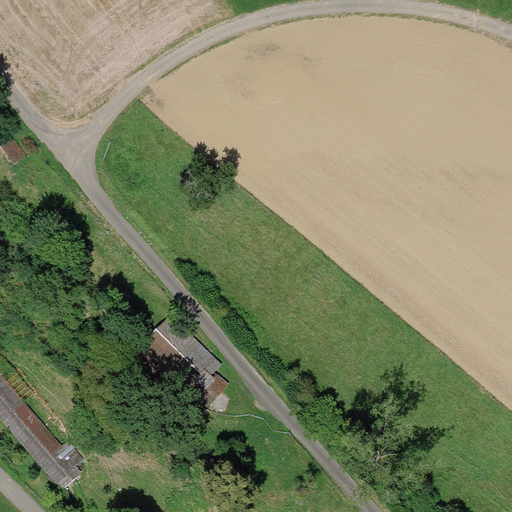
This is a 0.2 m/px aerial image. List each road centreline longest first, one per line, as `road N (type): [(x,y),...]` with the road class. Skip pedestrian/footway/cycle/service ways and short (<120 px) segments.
road 1 (track): [(0,81),(365,511)]
road 2 (track): [(511,32),(400,8),(307,6),(203,38),(136,85),(71,159)]
